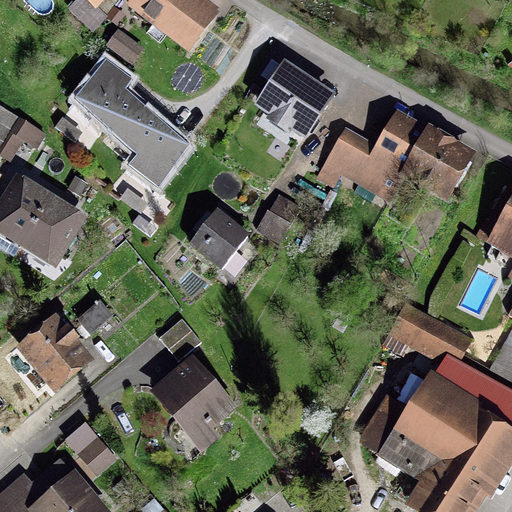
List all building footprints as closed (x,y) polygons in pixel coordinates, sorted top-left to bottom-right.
[(103,0),(76,0),(76,1),(91,14),(103,0)] [(213,18),(189,0),(146,0),(138,11),(188,50),(213,18)] [(143,48),(114,30),(103,48),(131,66),(143,48)] [(115,138),(143,108),(125,93),(132,83),(106,62),(75,102),(115,138)] [(330,99),(286,70),(262,108),(305,136),(330,99)] [(0,154),(20,122),(21,120),(0,107),(0,154)] [(143,108),(115,138),(137,158),(129,167),(159,191),(189,149),(143,108)] [(393,121),(357,183),(392,202),(408,174),(447,196),(468,159),(427,136),(425,140),(393,121)] [(20,122),(0,154),(0,155),(8,161),(21,140),(34,148),(42,135),(20,122)] [(343,170),(357,142),(343,136),(329,163),(343,170)] [(15,257),(50,201),(20,183),(0,215),(0,229),(22,243),(14,256),(15,257)] [(511,188),(508,186),(489,222),(501,229),(491,247),(511,258),(511,310),(509,317),(511,318),(511,332),(491,370),(511,382),(511,188)] [(50,201),(15,257),(16,257),(24,245),(53,262),(79,220),(50,201)] [(215,214),(191,246),(222,270),(247,238),(215,214)] [(289,227),(267,215),(258,230),(280,242),(289,227)] [(111,317),(99,303),(78,322),(90,335),(111,317)] [(471,342),(406,308),(392,334),(457,368),(471,342)] [(182,320),(159,339),(178,362),(201,343),(182,320)] [(77,341),(60,321),(55,326),(54,325),(24,351),(42,372),(39,374),(48,384),(50,382),(56,388),(86,363),(71,346),(77,341)] [(229,409),(193,367),(158,396),(194,439),(229,409)] [(464,511),(511,439),(511,433),(411,368),(363,441),(431,485),(417,508),(422,511),(464,511)] [(27,481),(0,503),(0,511),(100,511),(62,466),(34,489),(27,481)]
